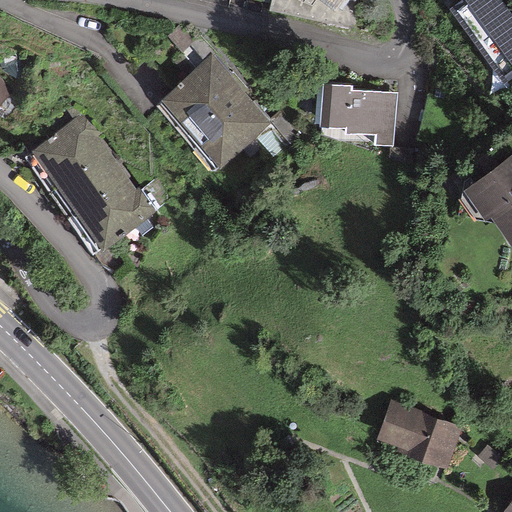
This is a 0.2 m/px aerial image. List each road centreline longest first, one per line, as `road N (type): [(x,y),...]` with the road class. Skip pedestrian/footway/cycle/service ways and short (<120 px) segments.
road 1 (residential): [(0,225),(61,316),(93,322),(107,306),(101,282),(0,173)]
road 2 (residential): [(127,0),(385,57),(403,41),(401,0)]
road 3 (primary): [(0,325),(170,511)]
road 4 (track): [(221,511),(112,378),(93,322)]
